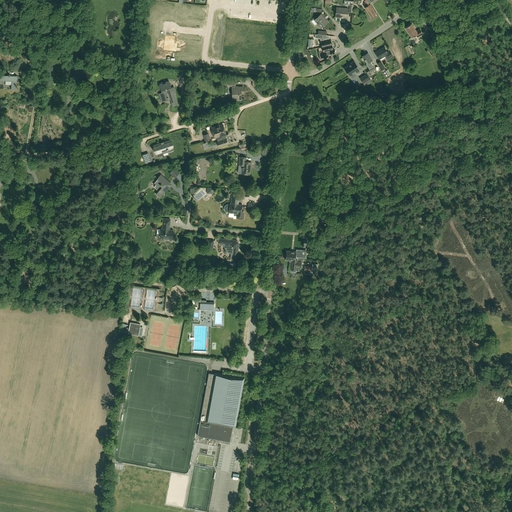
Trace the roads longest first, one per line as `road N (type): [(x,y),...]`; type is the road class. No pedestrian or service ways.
road 1 (unclassified): [(249,511),(288,94)]
road 2 (unclassified): [(0,163),(113,148),(288,94)]
